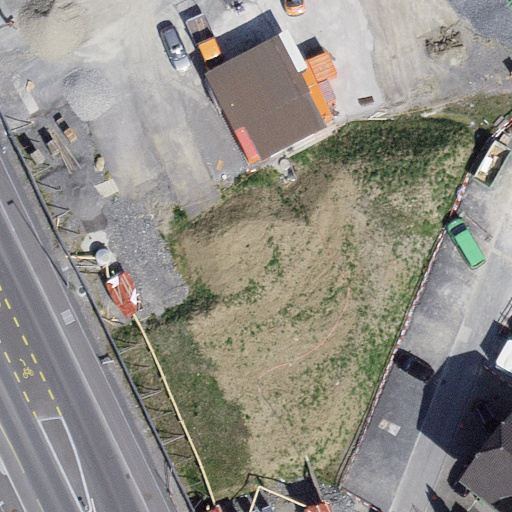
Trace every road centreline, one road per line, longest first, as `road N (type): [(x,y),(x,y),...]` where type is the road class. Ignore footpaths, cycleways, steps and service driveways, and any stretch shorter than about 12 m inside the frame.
road 1 (secondary): [(84,511),(0,334)]
road 2 (unknown): [(0,63),(103,0)]
